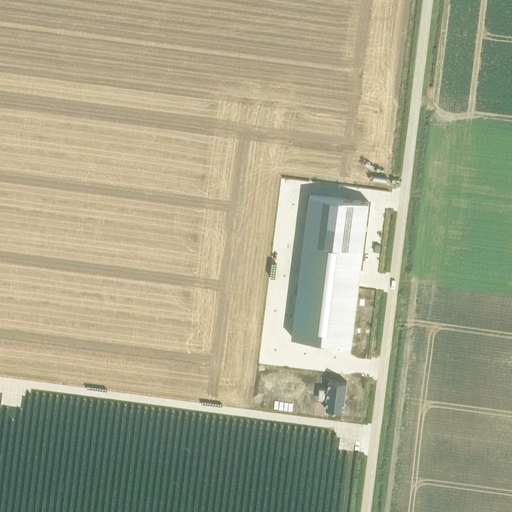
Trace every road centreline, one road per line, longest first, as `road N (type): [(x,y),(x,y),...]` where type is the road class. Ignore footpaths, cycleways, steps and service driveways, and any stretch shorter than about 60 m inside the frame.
road 1 (unclassified): [(365,511),(427,0)]
road 2 (track): [(0,381),(374,429)]
